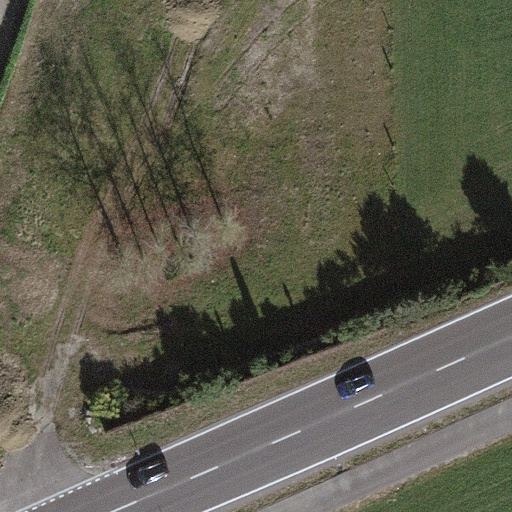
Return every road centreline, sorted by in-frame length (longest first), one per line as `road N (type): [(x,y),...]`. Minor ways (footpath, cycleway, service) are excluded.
road 1 (track): [(16,511),(17,484),(103,237),(204,40)]
road 2 (primary): [(511,331),(104,511)]
